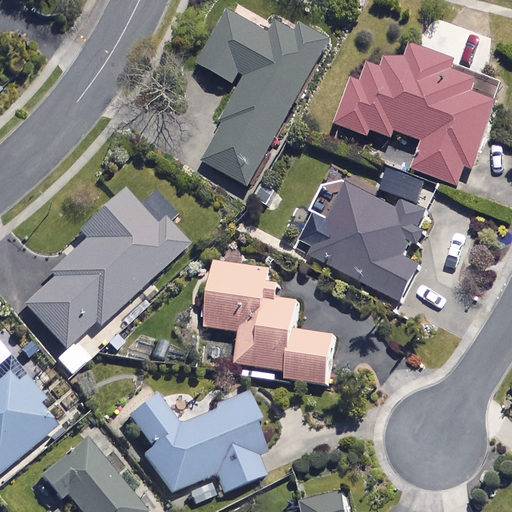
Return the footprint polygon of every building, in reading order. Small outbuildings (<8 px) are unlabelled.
[(244,91),(240,99),(233,96),(219,121),(226,125),(205,165),(249,189),(328,42),(302,28),(297,36),(277,25),(271,37),(229,15),(201,67),(244,91)] [(371,134),(390,141),(394,131),(423,143),(413,170),(463,189),(502,88),(449,68),(451,64),(412,49),(405,65),(387,58),(381,74),(368,69),(361,88),(352,85),(336,126),(369,139),(371,134)] [(363,155),(332,222),(315,214),(300,246),(316,254),(314,259),(378,289),(374,297),(400,309),(423,262),(405,253),(427,206),(419,202),(427,186),(363,155)] [(156,230),(123,194),(80,234),(87,242),(51,276),(55,281),(24,309),(64,353),(94,325),(98,329),(185,249),(162,224),(156,230)] [(282,286),(270,284),(272,272),(215,264),(206,329),(241,334),(237,365),(286,372),(285,380),(328,387),(335,337),(296,331),(300,304),(280,301),(282,286)] [(0,472),(57,423),(40,403),(51,394),(33,373),(22,382),(10,368),(0,377),(0,472)] [(177,431),(157,399),(128,417),(149,451),(145,454),(172,498),(214,473),(227,494),(273,466),(250,428),(256,424),(238,394),(177,431)] [(66,498),(77,511),(143,511),(84,441),(41,478),(61,502),(66,498)] [(354,511),(349,494),(301,499),(303,511),(354,511)]
